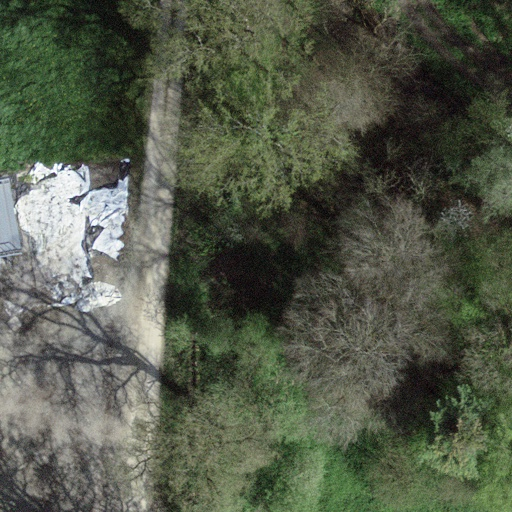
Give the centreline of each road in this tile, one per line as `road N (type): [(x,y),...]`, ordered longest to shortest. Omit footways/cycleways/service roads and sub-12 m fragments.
road 1 (track): [(136,511),(157,0)]
road 2 (track): [(142,263),(0,269)]
